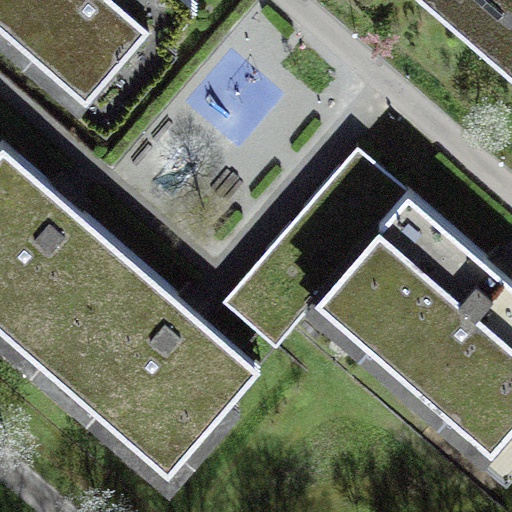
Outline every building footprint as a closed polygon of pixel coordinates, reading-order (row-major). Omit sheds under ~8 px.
[(212,0),(0,0),(0,55),(103,145),(222,9),(212,0)] [(511,0),(424,0),(511,77),(511,0)] [(429,189),(375,142),(218,322),(271,369),(315,320),(429,189)] [(0,164),(0,341),(28,366),(132,248),(94,215),(16,146),(0,164)] [(315,320),(511,491),(511,490),(511,261),(429,189),(315,320)] [(178,288),(132,248),(28,366),(167,488),(271,369),(218,322),(178,288)]
